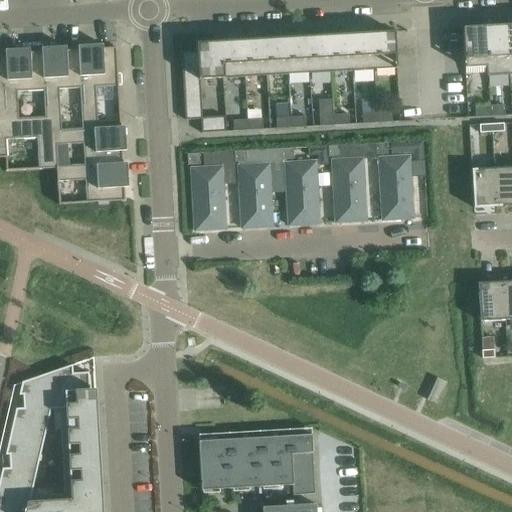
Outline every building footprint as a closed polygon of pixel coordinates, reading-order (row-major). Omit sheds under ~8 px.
[(507,25),(485,26),(488,76),(510,75),(507,25)] [(488,76),(485,26),(463,28),(465,68),(487,66),(487,76),(488,76)] [(395,32),(372,33),(375,70),(397,68),(395,32)] [(372,33),(351,34),(353,71),(375,70),(372,33)] [(351,34),(329,35),(331,72),(353,71),(351,34)] [(331,72),(329,35),(308,37),(310,74),(331,72)] [(308,37),(286,38),(288,75),(310,74),(308,37)] [(286,38),(265,39),(267,76),(288,75),(286,38)] [(265,39),(243,40),(245,77),(267,76),(265,39)] [(245,77),(243,40),(221,42),(223,79),(245,77)] [(185,120),(201,120),(202,119),(202,118),(200,80),(223,79),(221,42),(196,43),(197,51),(181,52),(185,120)] [(116,48),(103,49),(102,45),(78,46),(78,50),(79,50),(81,87),(83,129),(97,128),(95,88),(118,86),(118,85),(121,85),(120,75),(117,75),(116,48)] [(78,50),(66,51),(66,47),(42,48),(42,52),(44,89),(46,117),(59,116),(58,89),(81,87),(79,50),(78,50)] [(5,50),(5,54),(6,54),(7,81),(1,82),(3,120),(18,119),(16,91),(44,89),(42,52),(30,53),(29,49),(5,50)] [(0,158),(7,158),(6,140),(37,138),(39,170),(56,169),(56,168),(55,145),(54,131),(60,130),(59,116),(46,117),(18,119),(3,120),(1,82),(7,81),(6,54),(5,54),(4,55),(4,56),(0,56),(0,158)] [(332,99),(318,100),(320,127),(335,126),(334,115),(332,115),(332,99)] [(376,101),(362,101),(363,124),(378,123),(377,113),(376,101)] [(288,104),(275,105),(276,118),(289,118),(288,104)] [(260,105),(246,106),(247,120),(261,119),(260,105)] [(491,118),(505,117),(505,106),(490,107),(491,118)] [(476,118),(491,118),(490,107),(475,108),(476,118)] [(378,123),(392,123),(392,112),(377,113),(378,123)] [(335,126),(349,125),(348,114),(334,115),(335,126)] [(201,120),(202,134),(226,132),(226,117),(202,118),(202,119),(201,120)] [(291,128),(306,128),(305,117),(291,118),(291,128)] [(289,118),(275,119),(277,129),(290,129),(289,118)] [(234,132),(248,131),(248,120),(233,121),(234,132)] [(479,125),(480,133),(492,133),(491,124),(479,125)] [(491,124),(492,133),(504,132),(503,124),(491,124)] [(83,129),(60,130),(54,131),(55,145),(83,143),(84,166),(123,164),(123,163),(122,151),(126,151),(125,127),(97,128),(83,129)] [(422,141),(412,142),(413,153),(413,161),(423,160),(422,141)] [(375,144),(375,155),(387,154),(387,143),(375,144)] [(328,147),(328,158),(340,157),(340,146),(328,147)] [(328,147),(308,148),(309,156),(318,156),(318,166),(329,165),(328,158),(328,147)] [(281,149),(282,160),(293,160),(293,149),(281,149)] [(234,152),(235,163),(247,162),(246,151),(234,152)] [(188,166),(200,165),(199,154),(187,155),(188,166)] [(379,159),(382,221),(412,219),(409,157),(379,159)] [(332,161),(335,223),(365,222),(362,160),(332,161)] [(285,164),(288,226),(319,224),(315,162),(285,164)] [(123,164),(84,166),(56,168),(56,169),(57,182),(85,180),(87,204),(98,203),(98,206),(108,205),(108,202),(125,201),(124,188),(128,188),(127,163),(123,163),(123,164)] [(272,227),(268,165),(238,167),(242,229),(272,227)] [(496,207),(511,206),(511,167),(494,169),(496,207)] [(191,169),(195,231),(225,229),(221,168),(191,169)] [(474,208),(496,207),(494,169),(471,170),(474,208)] [(511,319),(511,281),(503,282),(505,320),(511,319)] [(480,322),(505,320),(503,282),(478,283),(480,322)] [(482,351),(482,359),(494,358),(494,350),(482,351)] [(96,511),(88,372),(72,373),(72,365),(22,383),(19,395),(23,395),(24,408),(16,409),(5,454),(9,454),(10,470),(2,470),(0,477),(0,511),(96,511)] [(437,379),(434,384),(427,400),(436,404),(446,383),(437,379)] [(312,437),(199,445),(202,494),(204,494),(204,489),(206,489),(219,488),(219,491),(229,491),(229,492),(233,492),(233,487),(236,487),(249,486),(249,489),(259,489),(259,490),(263,490),(263,485),(266,485),(279,484),(279,487),(289,487),(289,488),(293,488),(294,498),(315,496),(312,437)]
